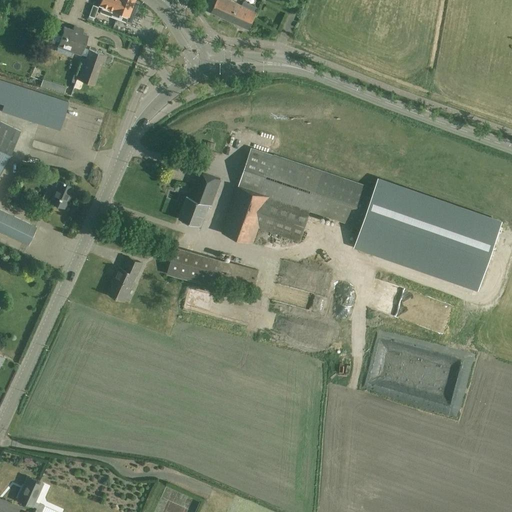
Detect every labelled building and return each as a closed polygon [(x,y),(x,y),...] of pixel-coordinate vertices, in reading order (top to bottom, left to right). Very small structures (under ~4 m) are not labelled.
[(101,0),(101,1),(104,2),(99,12),(126,23),(134,0),(101,0)] [(216,0),(211,12),(212,13),(249,30),(257,13),(257,12),(258,8),(244,2),(242,5),(230,0),(216,0)] [(51,33),(48,41),(52,42),(58,44),(57,47),(58,47),(57,51),(71,56),(72,52),(81,55),(81,54),(87,56),(80,77),(74,75),(72,82),(75,83),(73,88),(81,91),(84,81),(94,85),(102,61),(105,62),(109,63),(111,56),(107,55),(96,51),(96,49),(90,47),(89,51),(83,49),(88,35),(82,33),(84,29),(74,26),(73,30),(65,27),(64,27),(61,36),(51,33)] [(60,130),(68,102),(69,102),(10,83),(0,80),(0,102),(4,104),(1,111),(38,123),(60,130)] [(0,174),(21,131),(0,121),(0,174)] [(42,148),(64,155),(66,150),(43,144),(42,148)] [(310,211),(361,228),(374,188),(323,171),(322,172),(274,156),(275,155),(251,147),(238,186),(237,185),(221,232),(253,243),(258,228),(300,242),(310,211)] [(221,179),(204,173),(198,174),(189,197),(187,196),(179,219),(201,227),(208,207),(210,208),(221,179)] [(361,228),(355,245),(478,289),(502,222),(378,179),(374,188),(361,228)] [(59,181),(51,201),(50,202),(65,208),(68,202),(66,201),(73,187),(64,183),(65,182),(63,182),(63,183),(59,181)] [(37,227),(35,226),(0,209),(0,231),(28,245),(37,227)] [(258,270),(185,249),(175,246),(167,274),(216,288),(218,280),(253,290),(258,270)] [(113,283),(108,293),(125,301),(136,275),(137,275),(143,263),(129,257),(124,269),(119,267),(112,283),(113,283)] [(36,508),(34,511),(41,511),(44,505),(35,501),(43,483),(30,477),(26,486),(23,492),(21,491),(17,499),(36,508)]
